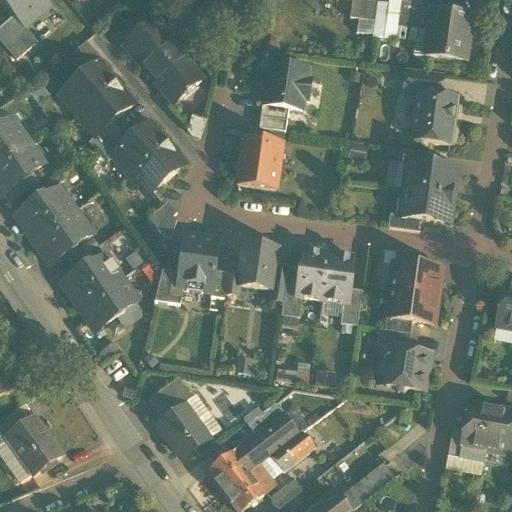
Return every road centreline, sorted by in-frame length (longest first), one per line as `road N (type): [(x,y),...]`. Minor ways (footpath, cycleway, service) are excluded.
road 1 (residential): [(205,168),(194,213),(478,254)]
road 2 (residential): [(424,511),(478,254)]
road 3 (residential): [(0,254),(143,456)]
road 4 (residential): [(478,254),(511,72)]
road 5 (residential): [(101,48),(205,168)]
road 6 (residential): [(143,456),(10,511)]
